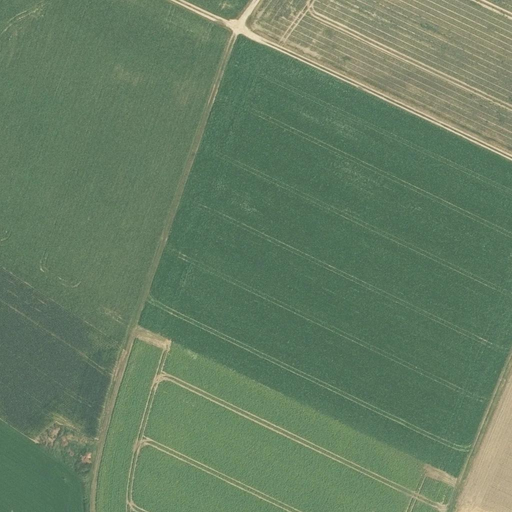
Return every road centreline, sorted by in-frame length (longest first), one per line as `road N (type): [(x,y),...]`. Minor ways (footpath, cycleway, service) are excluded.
road 1 (track): [(237,31),(89,467),(86,511)]
road 2 (track): [(171,0),(511,160)]
road 3 (track): [(449,511),(511,357)]
